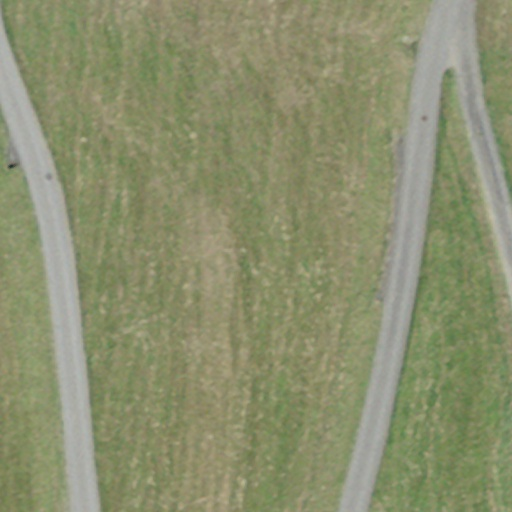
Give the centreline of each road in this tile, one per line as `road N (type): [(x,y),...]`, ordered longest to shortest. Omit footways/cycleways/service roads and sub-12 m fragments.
road 1 (residential): [(446,0),(422,105),(379,399),(351,511)]
road 2 (residential): [(87,511),(49,208),(0,62)]
